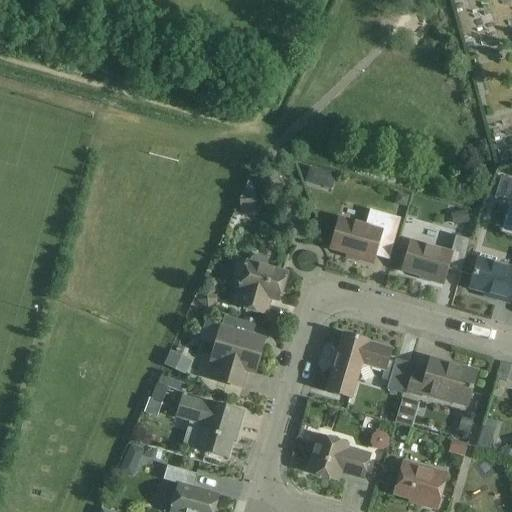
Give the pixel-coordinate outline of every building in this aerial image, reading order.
[(303,193),(325,202),(330,189),(308,181),(303,193)] [(240,202),(257,201),(258,201),(251,182),(249,182),(240,202)] [(354,261),(372,266),(375,257),(388,261),(400,221),(371,212),(366,228),(339,220),(330,251),(355,258),(354,261)] [(461,275),(470,241),(456,237),(451,254),(411,243),(402,272),(429,280),(429,282),(443,286),(447,271),(461,275)] [(511,294),(511,269),(496,265),(497,260),(480,255),(470,290),(497,298),(496,301),(509,305),(511,294)] [(287,274),(283,273),(268,269),(268,264),(265,260),(261,257),(257,257),(252,260),(250,264),(247,263),(239,292),(240,292),(236,308),(266,317),(271,301),(279,303),(287,274)] [(212,381),(242,389),(247,373),(254,375),(264,341),(221,328),(212,363),(217,364),(212,381)] [(386,392),(403,396),(412,366),(395,361),(394,364),(388,362),(391,351),(367,344),(368,342),(344,335),(327,393),(351,400),(359,372),(370,368),(384,372),(381,381),(389,383),(386,392)] [(446,368),(447,365),(430,360),(425,378),(413,374),(406,397),(420,402),(421,398),(466,411),(476,376),(474,376),(472,372),(464,370),(460,372),(446,368)] [(157,387),(152,401),(162,405),(167,390),(157,387)] [(227,459),(234,435),(236,429),(238,430),(243,414),(212,405),(211,407),(183,399),(177,418),(202,425),(195,450),(227,459)] [(339,473),(351,477),(363,480),(370,457),(346,450),(347,446),(319,437),(308,474),(336,482),(339,473)] [(465,459),(469,446),(452,441),(449,454),(465,459)] [(421,507),(422,507),(436,511),(447,476),(403,463),(394,497),(421,505),(421,507)] [(214,511),(219,497),(194,490),(198,476),(167,467),(163,481),(178,485),(170,511),(214,511)] [(479,491),(490,486),(484,473),(473,478),(479,491)]
